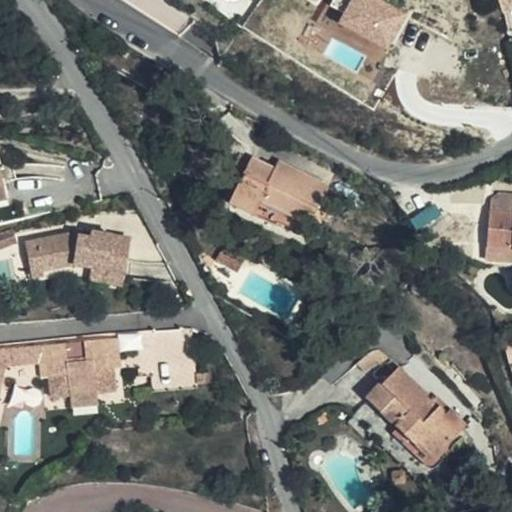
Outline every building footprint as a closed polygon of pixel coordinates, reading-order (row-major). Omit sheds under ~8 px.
[(392,50),(410,10),(389,0),(350,0),(339,26),(392,50)] [(279,168),(266,163),(259,177),(248,173),(233,205),(261,217),(267,203),(316,222),(337,179),(283,159),(279,168)] [(259,177),(266,163),(254,159),(248,173),(259,177)] [(492,216),(490,246),(511,247),(511,194),(497,194),(497,215),(492,216)] [(420,228),(442,215),(430,195),(408,208),(420,228)] [(14,228),(0,233),(0,247),(19,241),(14,228)] [(105,247),(106,239),(91,237),(90,245),(105,247)] [(117,278),(116,284),(136,288),(142,246),(106,239),(105,247),(90,245),(72,241),(48,246),(51,275),(81,271),(117,278)] [(218,258),(239,270),(248,255),(227,243),(218,258)] [(52,282),(51,275),(48,246),(34,247),(40,284),(52,282)] [(511,247),(490,246),(490,260),(511,260),(511,247)] [(136,288),(116,284),(116,292),(135,296),(136,288)] [(115,374),(123,373),(131,373),(127,345),(118,346),(120,360),(114,361),(115,374)] [(89,394),(80,406),(107,401),(125,399),(123,373),(115,374),(114,361),(120,360),(118,346),(101,348),(103,393),(89,394)] [(59,385),(61,408),(80,406),(89,394),(103,393),(101,348),(56,353),(59,385)] [(56,353),(46,354),(48,372),(50,386),(59,385),(56,353)] [(48,372),(46,354),(23,357),(25,375),(48,372)] [(25,375),(23,357),(0,360),(0,425),(4,426),(14,376),(25,375)] [(160,380),(163,395),(204,390),(202,374),(160,380)] [(427,452),(444,468),(478,436),(460,418),(455,422),(408,379),(401,386),(397,382),(373,407),(422,457),(427,452)] [(107,401),(80,406),(81,417),(108,413),(107,401)]
